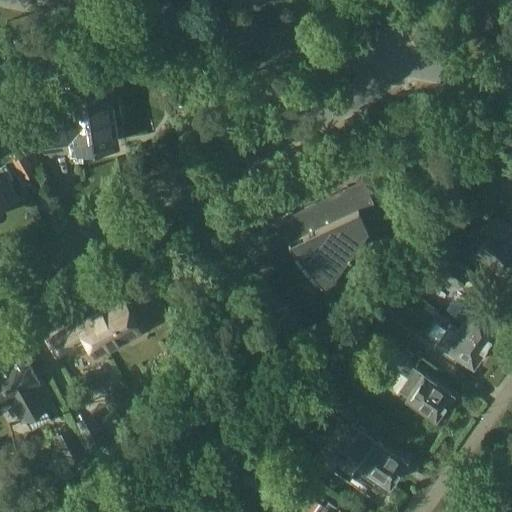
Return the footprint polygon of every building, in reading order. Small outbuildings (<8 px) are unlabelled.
[(90,146),(115,142),(112,123),(119,122),(116,104),(109,104),(106,84),(81,88),(79,77),(62,79),(64,91),(36,95),(38,108),(37,108),(42,141),(43,141),(44,153),(60,151),(58,139),(70,137),(72,149),(73,149),(75,161),(92,158),(90,146)] [(28,139),(40,137),(35,110),(23,112),(28,139)] [(0,156),(8,152),(12,159),(23,179),(34,172),(31,166),(35,164),(28,150),(23,152),(13,134),(0,140),(0,156)] [(488,165),(494,178),(511,169),(511,158),(510,154),(488,165)] [(0,206),(16,197),(0,169),(0,168),(0,206)] [(316,317),(384,224),(363,178),(247,234),(316,317)] [(511,233),(497,223),(490,232),(477,252),(511,276),(511,233)] [(440,273),(458,286),(465,277),(447,264),(440,273)] [(461,323),(487,341),(493,332),(496,332),(499,327),(499,324),(501,321),(487,311),(488,309),(480,303),(478,305),(476,303),(475,304),(457,291),(446,308),(455,314),(463,320),(461,323)] [(95,353),(140,329),(123,298),(118,301),(115,300),(109,303),(109,306),(49,338),(57,353),(74,344),(72,340),(84,333),(95,353)] [(381,325),(409,344),(416,334),(388,314),(381,325)] [(487,341),(461,323),(459,327),(450,321),(445,328),(434,321),(426,333),(437,340),(432,347),(452,361),(458,352),(472,362),(474,359),(477,359),(481,353),(481,350),(487,341)] [(450,391),(406,360),(413,351),(387,332),(374,351),(407,375),(398,388),(407,394),(406,395),(411,398),(409,400),(417,405),(418,403),(434,414),(436,411),(439,412),(444,404),(442,403),(450,391)] [(23,352),(0,365),(0,403),(11,398),(22,419),(46,405),(34,384),(39,381),(23,352)] [(314,403),(350,427),(360,412),(324,388),(314,403)] [(77,421),(94,453),(112,444),(95,411),(77,421)] [(53,434),(69,464),(88,454),(72,424),(53,434)] [(342,450),(359,462),(350,476),(369,489),(379,475),(387,481),(390,478),(393,478),(397,473),(396,470),(403,459),(358,427),(342,450)] [(235,472),(255,486),(264,473),(244,458),(235,472)] [(229,501),(244,511),(251,511),(256,505),(235,491),(229,501)] [(0,511),(18,511),(7,492),(0,495),(0,511)] [(345,511),(328,500),(324,505),(319,502),(312,511),(345,511)] [(228,511),(213,502),(206,511),(228,511)]
